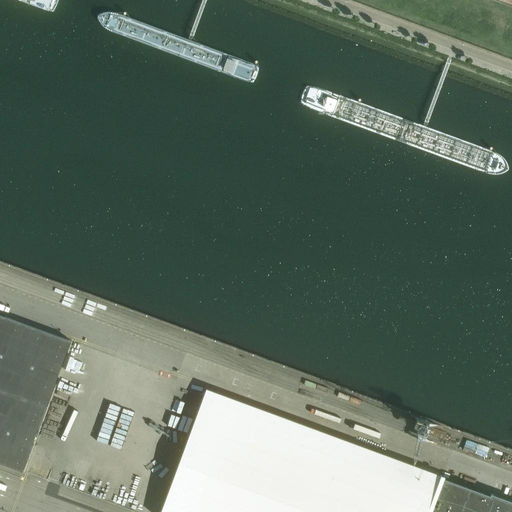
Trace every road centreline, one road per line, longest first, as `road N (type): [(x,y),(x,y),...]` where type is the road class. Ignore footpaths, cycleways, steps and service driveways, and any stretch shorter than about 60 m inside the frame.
road 1 (unknown): [(115,334),(511,478)]
road 2 (unclassified): [(331,0),(511,66)]
road 3 (unknown): [(115,334),(45,489)]
road 4 (unknown): [(0,294),(115,334)]
